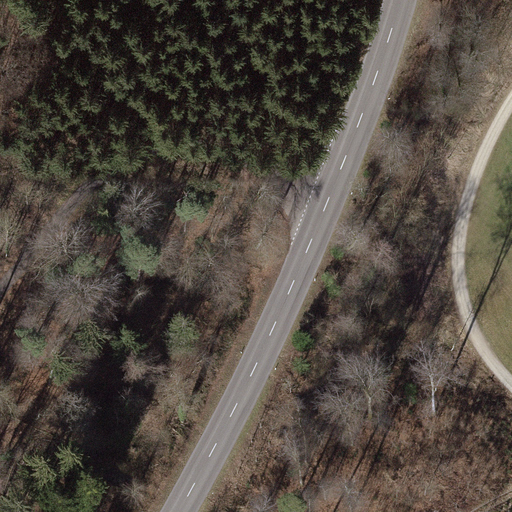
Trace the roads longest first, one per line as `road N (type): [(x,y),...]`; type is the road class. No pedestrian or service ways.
road 1 (tertiary): [(180,511),(273,335),(400,0)]
road 2 (track): [(0,279),(89,187),(118,163),(152,150),(212,149),(332,192)]
road 3 (track): [(511,387),(472,330),(455,254),(463,193),(511,99)]
